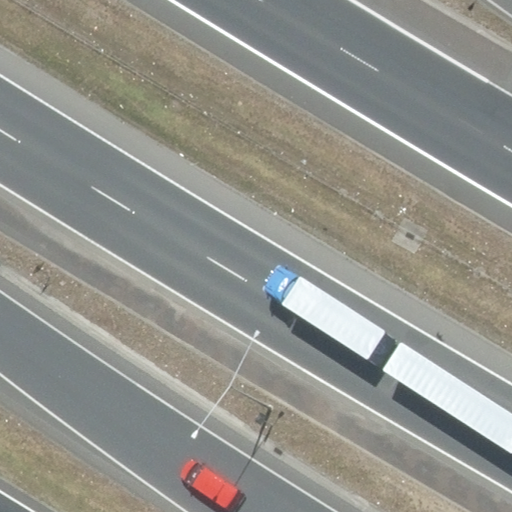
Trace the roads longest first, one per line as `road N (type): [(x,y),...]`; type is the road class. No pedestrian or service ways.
road 1 (motorway): [(511,458),(0,140)]
road 2 (motorway): [(245,0),(511,166)]
road 3 (motorway): [(253,511),(0,334)]
